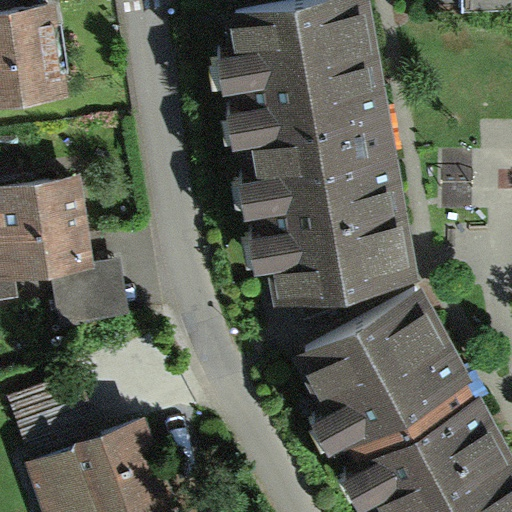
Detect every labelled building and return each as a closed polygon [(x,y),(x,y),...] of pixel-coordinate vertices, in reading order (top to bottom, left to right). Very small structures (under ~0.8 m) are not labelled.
[(273,310),(419,284),(392,135),(367,0),(307,0),(229,14),(236,54),(217,57),(224,95),(242,91),(246,109),(226,113),(233,150),(252,146),(258,178),(239,182),(246,221),(260,218),(263,234),(248,237),(255,274),(266,272),(273,310)] [(511,0),(462,0),(462,16),(511,15),(511,0)] [(0,10),(0,107),(68,96),(53,2),(0,10)] [(81,174),(0,185),(0,299),(18,297),(15,280),(52,274),(95,268),(94,261),(81,174)] [(121,257),(94,261),(95,268),(52,274),(60,324),(129,314),(121,257)] [(474,383),(422,288),(293,358),(325,416),(312,423),(331,458),(346,450),(358,472),(343,481),(359,511),(365,511),(376,506),(378,511),(511,511),(511,455),(481,399),(478,401),(472,390),(469,386),(474,383)] [(9,397),(32,459),(101,433),(78,371),(9,397)] [(32,459),(25,461),(43,511),(165,511),(167,511),(148,459),(161,454),(147,417),(101,433),(32,459)]
